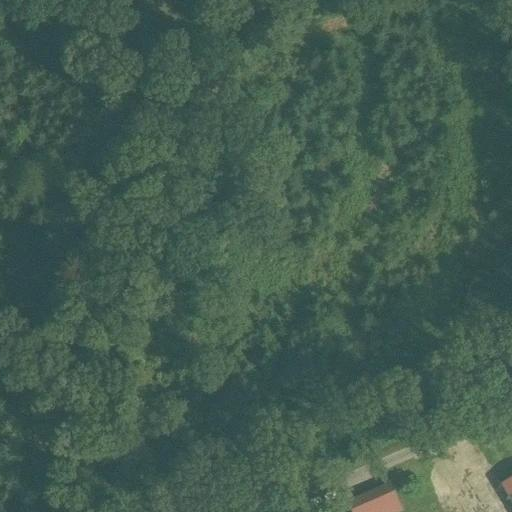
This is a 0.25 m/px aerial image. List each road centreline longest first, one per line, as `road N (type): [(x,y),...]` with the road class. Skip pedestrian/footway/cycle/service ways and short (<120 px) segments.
road 1 (track): [(35,511),(50,347),(71,257),(158,0)]
road 2 (unclassified): [(282,511),(511,413)]
